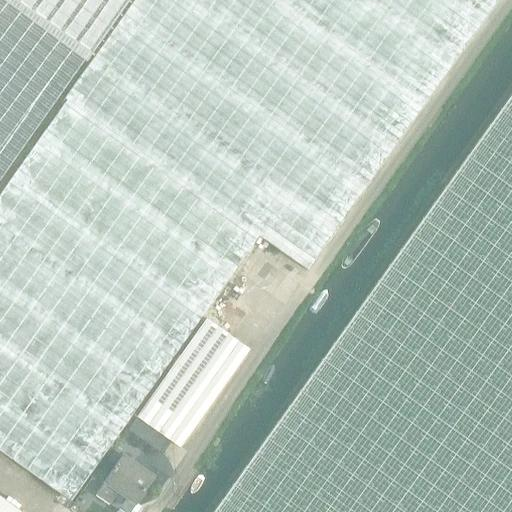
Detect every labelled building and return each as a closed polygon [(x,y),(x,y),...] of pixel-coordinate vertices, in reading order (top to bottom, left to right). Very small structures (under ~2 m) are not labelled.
[(71,504),(266,242),(308,272),(502,0),(138,0),(126,18),(66,102),(63,101),(0,189),(0,453),(22,469),(71,504)] [(0,0),(0,181),(85,61),(2,0),(0,0)] [(2,0),(85,61),(87,62),(130,0),(2,0)] [(511,511),(511,93),(212,511),(511,511)] [(139,417),(181,448),(253,352),(211,321),(139,417)] [(136,505),(155,479),(122,456),(96,494),(112,505),(120,494),(136,505)] [(0,497),(0,511),(21,511),(0,497)]
